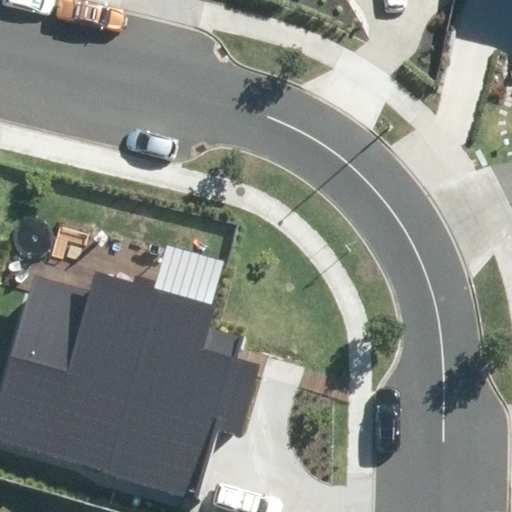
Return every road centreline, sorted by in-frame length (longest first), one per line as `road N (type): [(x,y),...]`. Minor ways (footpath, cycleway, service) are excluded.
road 1 (residential): [(0,44),(277,111),(363,154),(409,218)]
road 2 (residential): [(409,218),(440,280),(444,415),(435,511)]
